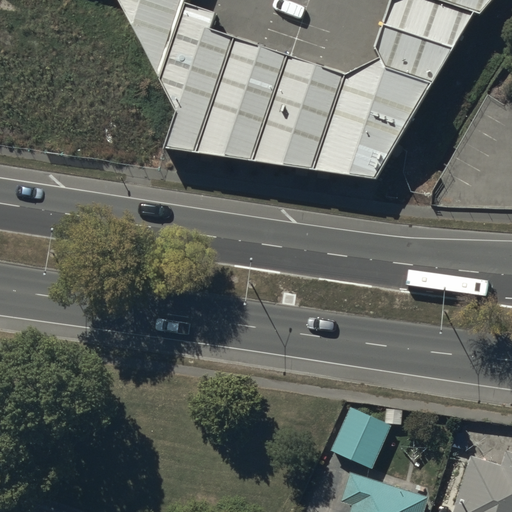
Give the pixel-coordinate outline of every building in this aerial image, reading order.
[(33,0),(0,0),(0,26),(22,34),(33,0)] [(121,0),(160,75),(185,16),(189,0),(121,0)] [(346,74),(313,167),(376,177),(474,11),(443,0),(390,0),(375,46),(380,57),(346,74)] [(492,0),(443,0),(474,11),(481,14),(492,0)] [(160,75),(179,107),(213,28),(185,16),(160,75)] [(286,55),(213,28),(179,107),(166,147),(252,159),(286,55)] [(286,55),(252,159),(313,167),(346,74),(286,55)] [(0,80),(6,64),(0,62),(0,125),(2,126),(11,100),(0,96),(0,80)] [(388,426),(352,410),(335,450),(371,466),(388,426)] [(502,468),(473,459),(455,511),(511,511),(511,455),(507,454),(502,468)] [(420,511),(425,499),(351,475),(342,501),(357,506),(354,511),(420,511)]
